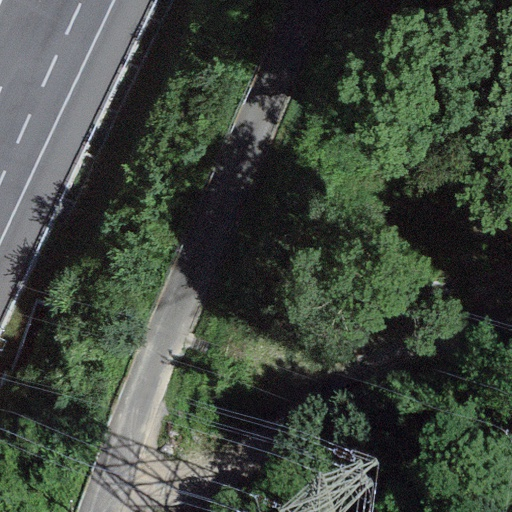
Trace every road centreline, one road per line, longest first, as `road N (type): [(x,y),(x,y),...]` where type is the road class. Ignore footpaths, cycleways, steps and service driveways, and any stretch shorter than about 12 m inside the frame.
road 1 (unclassified): [(99,511),(172,309),(311,0)]
road 2 (motorway): [(0,215),(99,0)]
